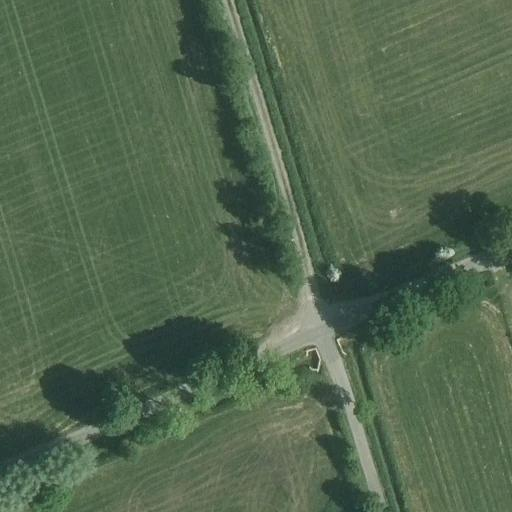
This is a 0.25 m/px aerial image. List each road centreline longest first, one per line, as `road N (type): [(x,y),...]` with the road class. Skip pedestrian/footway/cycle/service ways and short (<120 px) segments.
road 1 (unclassified): [(0,469),(327,330)]
road 2 (track): [(231,0),(327,330)]
road 3 (unclassified): [(327,330),(511,249)]
road 4 (unclassified): [(381,511),(327,330)]
